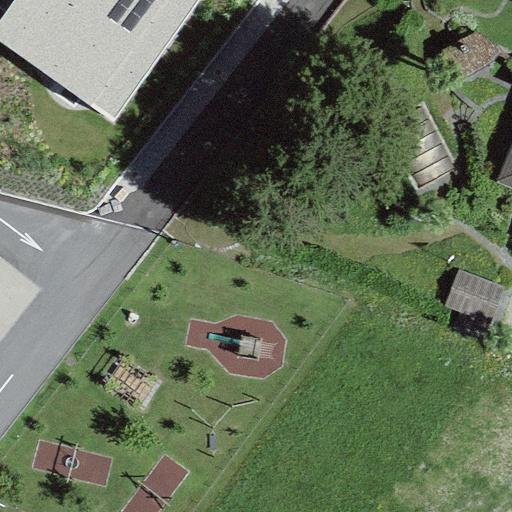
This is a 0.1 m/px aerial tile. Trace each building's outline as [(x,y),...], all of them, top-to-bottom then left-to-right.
[(12,0),(0,18),(0,45),(111,125),(200,0),(12,0)] [(484,67),(500,52),(473,32),(438,54),(455,83),(484,67)] [(417,192),(458,170),(422,102),(381,124),(417,192)] [(511,142),(494,183),(511,190),(511,142)] [(488,326),(503,289),(456,270),(442,307),(488,326)]
